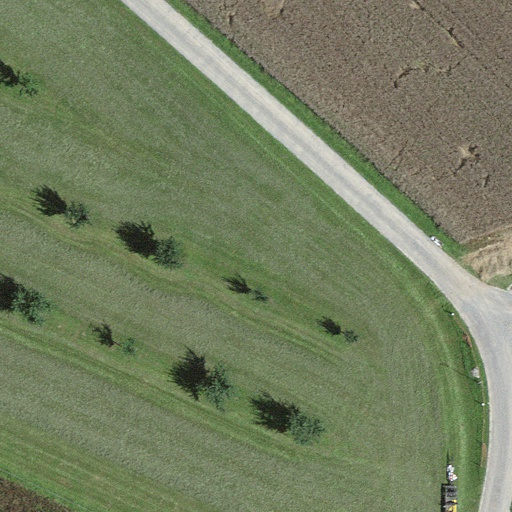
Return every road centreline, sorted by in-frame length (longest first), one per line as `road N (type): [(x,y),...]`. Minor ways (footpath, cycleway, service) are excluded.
road 1 (track): [(137,0),(511,329)]
road 2 (track): [(488,511),(501,377),(511,346)]
